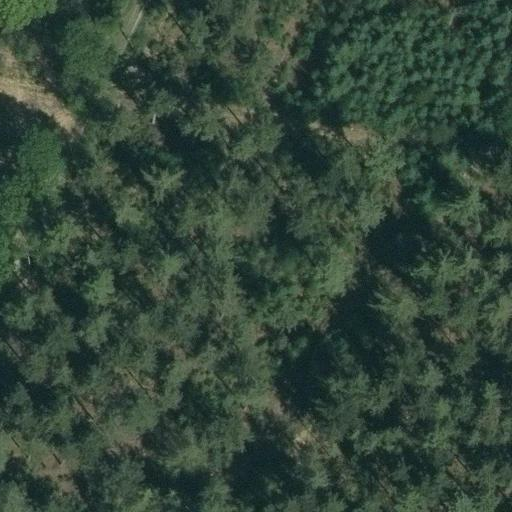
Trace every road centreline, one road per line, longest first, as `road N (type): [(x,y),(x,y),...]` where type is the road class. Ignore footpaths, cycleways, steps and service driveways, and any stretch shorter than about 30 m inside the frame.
road 1 (track): [(69,92),(511,157)]
road 2 (track): [(112,0),(0,238)]
